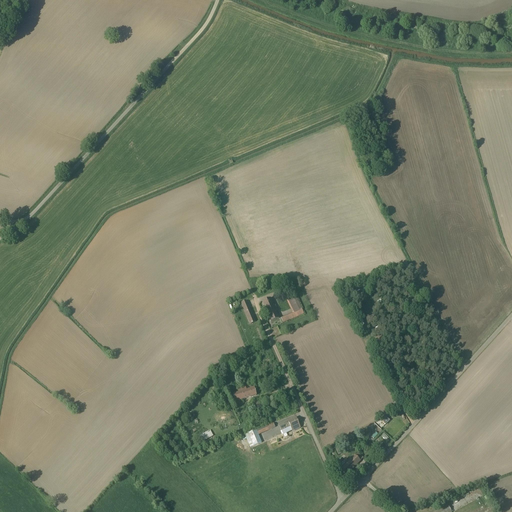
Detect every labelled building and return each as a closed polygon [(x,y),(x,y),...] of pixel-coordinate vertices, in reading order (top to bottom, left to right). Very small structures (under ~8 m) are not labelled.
[(301,308),(295,295),(286,300),(292,313),(281,318),(283,323),(303,314),(301,309),(301,308)] [(273,306),(270,299),(262,302),(270,322),(279,319),(276,312),(277,312),(275,305),(273,306)] [(249,324),(255,322),(246,301),(241,303),(249,324)] [(237,393),(232,394),(234,403),(256,396),(254,388),(246,390),(245,387),(237,390),(237,393)] [(260,399),(255,402),(257,407),(265,403),(263,399),(260,400),(260,399)] [(292,432),(300,428),(296,419),(295,418),(292,420),(278,426),(283,435),(284,438),(287,437),(286,434),(291,431),(292,432)] [(275,428),(273,423),(256,430),(244,435),(250,448),(261,443),(258,435),(275,428)] [(202,442),(214,436),(210,430),(199,436),(202,442)] [(345,476),(363,458),(358,453),(355,456),(340,470),(345,476)]
